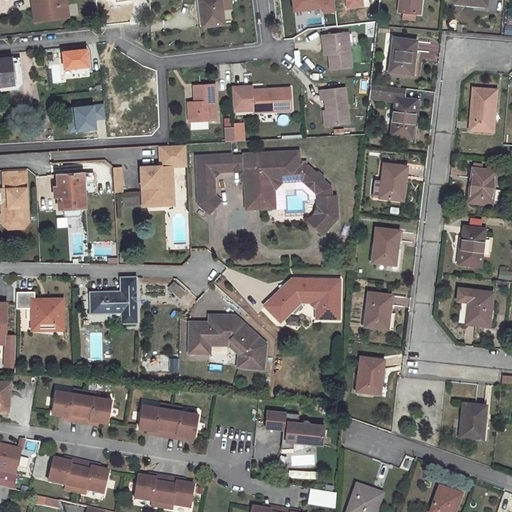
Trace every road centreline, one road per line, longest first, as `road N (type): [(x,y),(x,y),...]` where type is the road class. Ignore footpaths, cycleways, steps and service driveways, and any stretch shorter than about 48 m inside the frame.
road 1 (residential): [(511,363),(419,354),(455,47),(511,51)]
road 2 (residential): [(0,428),(234,470),(241,481),(301,494)]
road 3 (residential): [(0,43),(110,32),(157,58),(280,47)]
road 4 (residential): [(0,270),(201,273)]
road 5 (residential): [(348,425),(511,483)]
road 6 (residential): [(0,162),(134,152)]
